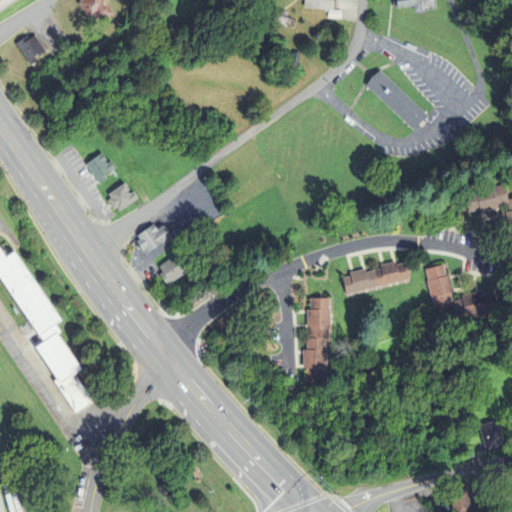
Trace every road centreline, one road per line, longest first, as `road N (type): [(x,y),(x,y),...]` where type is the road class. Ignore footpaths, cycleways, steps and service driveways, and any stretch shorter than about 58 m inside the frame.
road 1 (residential): [(91,253),(333,72),(358,37),(364,0)]
road 2 (primary): [(311,511),(139,319)]
road 3 (primary): [(139,319),(0,125)]
road 4 (residential): [(0,314),(101,467)]
road 5 (residential): [(337,511),(511,462)]
road 6 (residential): [(168,358),(120,425),(90,511)]
